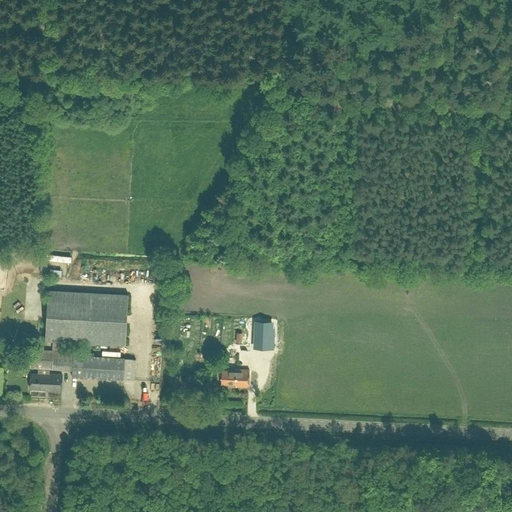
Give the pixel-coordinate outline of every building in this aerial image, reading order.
[(45,340),(52,340),(52,350),(63,350),(63,341),(125,344),(128,294),(48,289),(45,340)] [(271,322),(255,321),(255,327),(255,335),(254,347),(270,348),(271,336),(271,327),(271,322)] [(32,349),(31,367),(41,368),(41,374),(31,373),(30,388),(48,389),(48,391),(61,391),(62,374),(49,373),(49,368),(73,369),(72,377),(123,380),(124,358),(84,356),(84,352),(32,349)] [(125,358),(124,378),(135,379),(136,359),(125,358)] [(249,369),(232,369),(232,370),(222,370),(221,384),(236,385),(236,386),(249,387),(249,369)]
